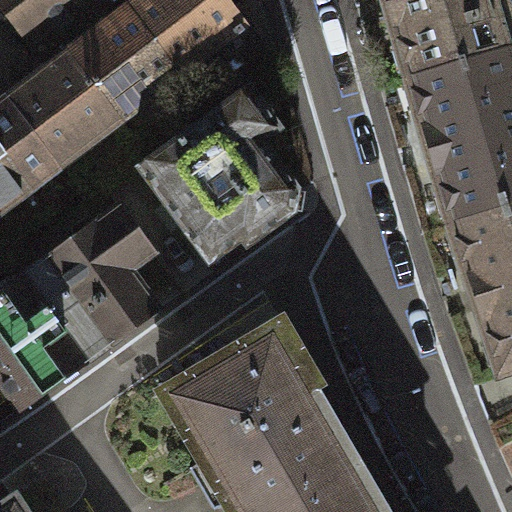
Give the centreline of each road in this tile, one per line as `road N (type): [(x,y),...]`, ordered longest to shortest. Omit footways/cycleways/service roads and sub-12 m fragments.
road 1 (residential): [(364,229),(313,239),(273,263),(0,455)]
road 2 (residential): [(364,229),(380,314),(467,511)]
road 3 (residential): [(300,0),(364,229)]
